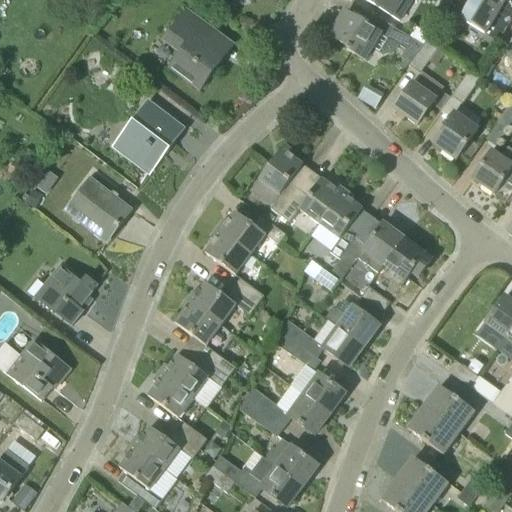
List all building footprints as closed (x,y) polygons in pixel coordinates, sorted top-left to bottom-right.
[(415,0),(363,0),(395,20),(396,18),(405,24),(413,11),(410,8),(415,0)] [(473,0),(460,21),(461,21),(454,32),(477,47),(484,36),(496,43),(511,17),(511,8),(500,1),(500,0),(473,0)] [(224,40),(188,13),(165,44),(182,56),(171,71),(200,93),(223,62),(214,54),(224,40)] [(368,29),(345,15),(331,39),(349,50),(347,52),(365,63),(373,50),(383,38),(406,52),(400,60),(410,66),(410,67),(424,48),(423,47),(401,34),(374,18),(368,29)] [(443,38),(435,33),(430,41),(438,46),(443,38)] [(422,74),(438,50),(427,42),(423,47),(424,48),(410,67),(410,66),(409,68),(420,76),(422,73),(422,74)] [(463,106),(482,80),(470,72),(452,98),(462,106),(463,106)] [(418,128),(436,102),(414,86),(395,112),(418,128)] [(369,92),(363,103),(378,111),(384,100),(369,92)] [(496,149),(511,125),(511,102),(486,141),(496,149)] [(185,131),(149,104),(115,148),(149,175),(162,159),(164,160),(185,131)] [(472,141),(478,133),(455,117),(434,146),(457,162),(462,155),(471,161),(480,147),(472,141)] [(303,167),(291,158),(294,154),(285,147),(259,182),(250,195),(271,210),(280,217),(299,192),(290,185),(303,167)] [(495,196),(504,184),(511,188),(511,168),(492,155),(473,181),(495,196)] [(23,183),(30,171),(15,163),(8,174),(23,183)] [(134,213),(90,180),(78,196),(65,212),(107,244),(119,230),(120,231),(134,213)] [(322,181),(309,199),(299,192),(280,217),(290,225),(299,212),(319,227),(345,192),(338,186),(335,190),(322,181)] [(37,210),(43,197),(32,192),(26,205),(37,210)] [(345,192),(319,227),(320,227),(340,241),(332,252),(331,254),(340,261),(341,262),(359,237),(350,229),(363,211),(351,202),(354,198),(345,192)] [(254,228),(236,214),(227,227),(223,224),(217,232),(251,257),(265,237),(278,247),(286,237),(273,227),(261,218),(254,228)] [(272,223),(275,219),(269,215),(266,219),(272,223)] [(378,276),(385,267),(386,267),(404,242),(383,226),(370,244),(359,237),(341,262),(340,261),(329,276),(333,279),(340,284),(358,260),(378,276)] [(251,257),(217,232),(211,240),(215,243),(205,255),(236,278),(251,257)] [(386,267),(406,283),(412,274),(419,279),(432,262),(404,242),(386,267)] [(325,289),(333,279),(329,276),(311,263),(304,273),(325,289)] [(83,306),(98,288),(88,280),(82,286),(61,270),(37,300),(72,328),(87,309),(83,306)] [(232,290),(257,309),(265,299),(239,280),(232,290)] [(206,285),(197,297),(193,294),(187,303),(221,328),(236,309),(249,319),(257,309),(232,290),(225,299),(206,285)] [(391,305),(369,289),(361,299),(383,315),(391,305)] [(486,325),(507,340),(511,333),(511,303),(505,299),(486,325)] [(339,310),(348,317),(339,330),(365,349),(380,328),(376,325),(378,323),(346,300),(339,310)] [(221,328),(187,303),(181,310),(185,313),(175,326),(198,342),(191,351),(229,380),(236,370),(206,348),(221,328)] [(301,349),(317,361),(324,352),(323,351),(324,350),(315,343),(288,323),(280,333),(301,349)] [(365,349),(339,330),(324,350),(323,351),(324,352),(349,370),(365,349)] [(273,343),(294,360),(301,349),(280,333),(273,343)] [(511,363),(511,377),(510,381),(511,382),(511,333),(507,340),(498,353),(511,363)] [(35,342),(22,359),(6,346),(0,354),(0,371),(7,377),(42,403),(60,380),(63,382),(72,371),(35,342)] [(191,351),(184,361),(179,358),(169,370),(165,367),(160,374),(194,400),(209,381),(222,390),(229,380),(191,351)] [(478,379),(456,363),(449,374),(471,390),(479,378),(478,379)] [(194,400),(160,374),(154,383),(157,386),(148,398),(179,421),(194,400)] [(320,377),(305,397),(331,416),(346,396),(320,377)] [(501,394),(492,405),(503,413),(511,400),(511,382),(510,381),(501,394)] [(475,415),(440,388),(433,398),(434,400),(426,411),(459,436),(475,415)] [(246,401),(268,417),(275,407),(253,391),(246,401)] [(305,397),(289,418),(315,437),(331,416),(305,397)] [(511,400),(503,413),(511,419),(511,400)] [(239,411),(261,427),(268,417),(246,401),(239,411)] [(444,457),(459,436),(426,411),(417,423),(416,422),(408,432),(444,457)] [(45,432),(29,421),(23,416),(14,426),(37,443),(45,432)] [(182,423),(175,433),(201,452),(208,442),(182,423)] [(223,440),(231,430),(223,423),(215,433),(223,440)] [(168,442),(150,429),(141,442),(137,439),(131,447),(165,472),(180,452),(193,462),(201,452),(175,433),(168,442)] [(165,472),(131,447),(125,454),(129,458),(120,470),(125,474),(118,483),(137,498),(145,504),(155,511),(163,503),(150,493),(165,472)] [(303,489),(318,468),(293,449),(286,459),(276,451),(272,452),(265,461),(303,489)] [(29,469),(7,453),(0,462),(0,501),(4,504),(29,469)] [(262,491),(287,510),(303,489),(265,461),(264,461),(255,454),(240,473),(221,459),(213,469),(235,485),(240,489),(256,501),(262,491)] [(433,507),(449,486),(414,460),(407,470),(408,471),(400,483),(433,507)] [(205,479),(227,496),(235,485),(213,469),(205,479)] [(472,480),(484,489),(489,482),(477,474),(472,480)] [(484,489),(472,480),(467,487),(479,496),(484,489)] [(394,511),(430,511),(433,507),(400,483),(391,494),(389,493),(382,503),(394,511)] [(467,487),(462,494),(474,502),(479,496),(467,487)] [(500,487),(492,497),(505,506),(511,496),(500,487)] [(12,503),(24,511),(32,502),(34,499),(21,490),(12,503)] [(474,502),(462,494),(457,501),(469,509),(474,502)] [(490,511),(500,511),(505,506),(492,497),(484,508),(490,511)] [(137,498),(128,510),(131,511),(139,511),(145,504),(137,498)]
